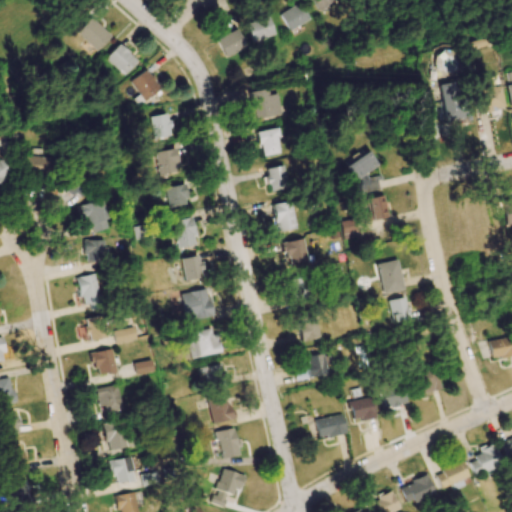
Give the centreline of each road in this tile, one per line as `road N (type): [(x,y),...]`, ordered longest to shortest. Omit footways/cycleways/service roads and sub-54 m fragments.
road 1 (residential): [(303,511),(287,472),(208,94),(179,45),(129,0)]
road 2 (residential): [(77,511),(26,242)]
road 3 (residential): [(511,401),(287,511)]
road 4 (residential): [(486,413),(446,297),(423,179)]
